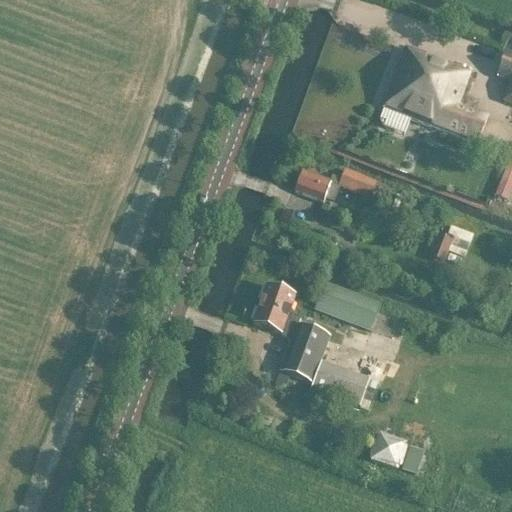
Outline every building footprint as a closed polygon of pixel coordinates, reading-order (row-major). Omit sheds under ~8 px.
[(408,50),(384,111),(481,148),(492,117),(463,106),(475,76),(408,50)] [(505,104),(511,106),(511,55),(509,54),(499,80),(511,85),(505,104)] [(511,168),(508,167),(496,197),(511,202),(511,168)] [(332,183),(306,173),(297,194),(326,205),(328,201),(337,205),(342,190),(374,202),(380,186),(348,174),(345,181),(335,177),(332,183)] [(431,260),(448,266),(456,243),(439,237),(431,260)] [(509,283),(511,273),(511,270),(501,266),(497,279),(509,283)] [(324,363),(333,339),(302,327),(304,320),(292,316),(299,296),(269,285),(255,324),(285,335),(292,346),(282,374),(315,385),(313,390),(363,408),(373,380),(324,363)] [(327,286),(317,313),(374,334),(384,307),(327,286)] [(511,425),(511,385),(453,365),(440,401),(511,425)] [(374,452),(420,470),(431,444),(385,425),(374,452)]
